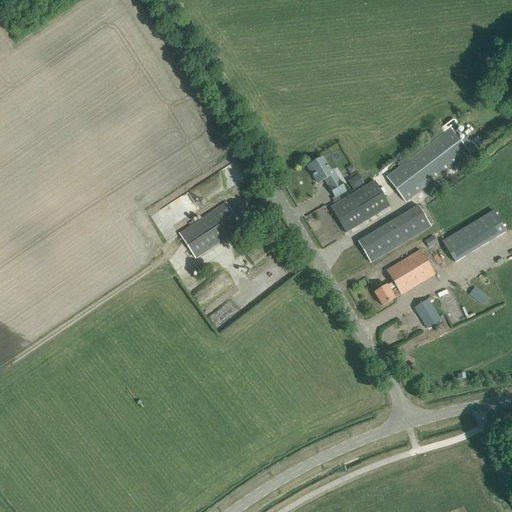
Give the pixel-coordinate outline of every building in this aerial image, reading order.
[(400,166),(385,177),(405,203),(470,154),(450,128),(456,123),(453,119),(440,129),(441,131),(398,163),(400,166)] [(335,198),(339,196),(347,191),(333,169),(330,171),(322,157),(307,166),(318,183),(327,178),(329,181),(326,182),(328,186),(335,197),(335,198)] [(354,190),(365,182),(358,173),(348,181),(354,190)] [(341,201),(339,196),(335,198),(335,197),(332,199),(336,204),(331,207),(346,232),(389,206),(374,181),(341,201)] [(506,232),(511,228),(511,198),(493,211),(506,232)] [(179,234),(195,258),(242,227),(226,203),(179,234)] [(418,206),(358,242),(370,263),(430,226),(418,206)] [(447,248),(456,263),(506,232),(493,211),(442,242),(447,248)] [(440,238),(427,246),(442,271),(456,263),(447,248),(442,242),(440,238)] [(386,271),(393,282),(387,286),(387,285),(375,293),(383,306),(391,301),(435,276),(420,251),(395,266),(386,271)] [(482,293),(476,301),(483,306),(489,298),(482,293)] [(414,308),(427,328),(440,320),(428,299),(414,308)]
